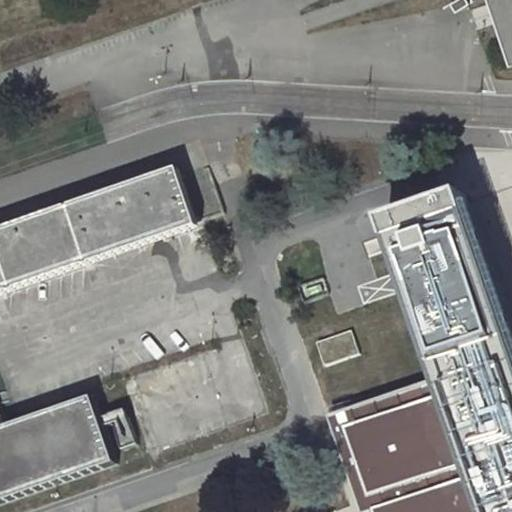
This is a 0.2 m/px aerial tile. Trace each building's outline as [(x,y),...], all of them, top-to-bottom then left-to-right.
[(0,432),(7,430),(4,420),(0,409),(0,292),(1,292),(15,287),(16,287),(41,278),(42,278),(66,270),(87,262),(92,261),(132,247),(141,244),(193,226),(177,182),(151,191),(126,200),(94,211),(77,216),(51,226),(48,218),(21,227),(24,235),(14,239),(1,243),(0,243),(0,432)] [(387,221),(394,242),(416,235),(435,228),(472,216),(475,215),(471,205),(467,193),(387,221)] [(511,354),(511,329),(510,323),(507,315),(503,304),(500,296),(499,292),(494,278),(493,275),(491,269),(490,266),(479,233),(472,216),(435,228),(416,235),(394,242),(403,266),(403,268),(410,287),(412,293),(413,296),(418,310),(419,313),(421,318),(422,324),(425,332),(429,342),(429,343),(432,350),(438,370),(442,379),(451,376),(460,373),(473,368),(478,366),(485,364),(511,354)] [(204,331),(123,358),(132,386),(214,360),(204,331)] [(361,355),(353,332),(353,331),(318,344),(326,367),(361,355)] [(511,511),(511,354),(485,364),(478,366),(473,368),(460,373),(451,376),(442,379),(437,381),(432,382),(388,398),(382,399),(361,407),(358,408),(354,409),(371,459),(383,493),(385,500),(389,511),(511,511)] [(251,379),(261,410),(286,401),(276,370),(251,379)] [(198,401),(211,449),(240,441),(227,393),(198,401)] [(0,432),(0,506),(119,465),(115,454),(103,420),(96,399),(27,424),(7,430),(0,432)] [(139,446),(137,440),(130,421),(127,412),(103,420),(115,454),(139,446)] [(7,430),(27,424),(23,414),(4,420),(7,430)]
